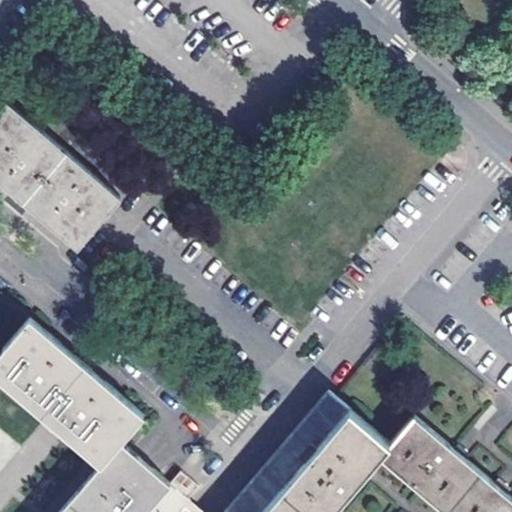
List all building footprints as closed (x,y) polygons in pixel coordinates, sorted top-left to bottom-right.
[(7,97),(0,105),(0,177),(19,194),(34,206),(79,244),(120,194),(7,97)] [(0,349),(0,373),(102,460),(121,438),(143,412),(98,373),(77,354),(30,314),(0,349)] [(350,407),(329,387),(223,511),(260,511),(314,449),(350,407)] [(330,511),(380,454),(390,441),(350,407),(314,449),(260,511),(330,511)] [(414,414),(390,441),(380,454),(448,511),(511,511),(511,497),(502,488),(454,447),(414,414)] [(56,511),(145,511),(171,481),(145,459),(121,438),(102,460),(56,511)]
